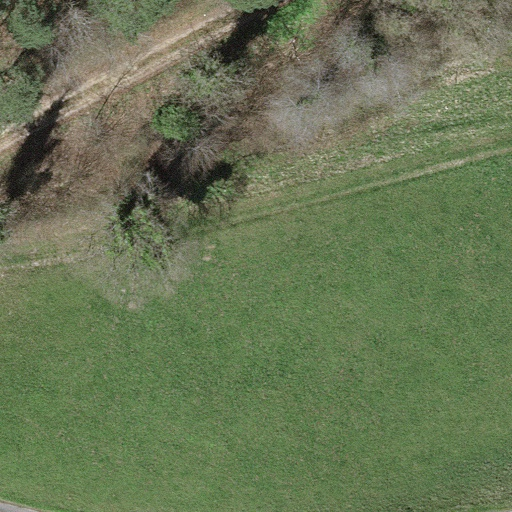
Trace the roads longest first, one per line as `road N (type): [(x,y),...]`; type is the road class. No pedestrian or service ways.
road 1 (track): [(511,152),(197,224),(0,253)]
road 2 (track): [(306,0),(0,148)]
